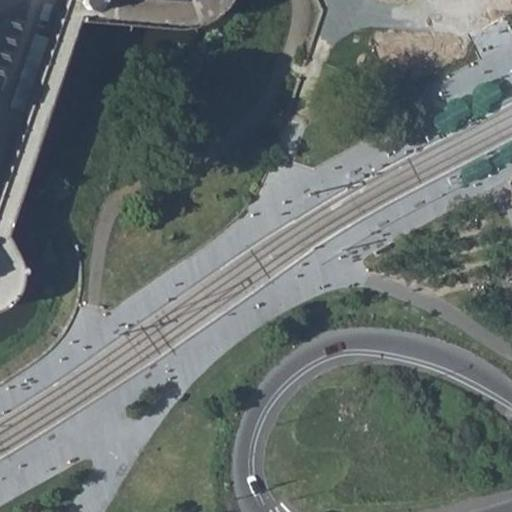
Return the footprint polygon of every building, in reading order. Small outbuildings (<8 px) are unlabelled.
[(0,0),(0,31),(10,0),(0,0)] [(0,234),(71,16),(68,0),(51,0),(0,162),(0,234)] [(68,0),(71,16),(164,24),(189,22),(206,13),(217,1),(217,0),(68,0)] [(487,82),(480,83),(474,87),(471,92),(471,97),(473,101),(474,104),(474,107),(474,112),(476,114),(478,115),(482,115),(486,113),(486,110),(487,107),(490,102),(494,99),(499,98),(501,95),(501,92),(498,87),(494,83),(487,82)] [(445,109),(444,112),(439,115),(435,121),(436,127),(439,130),(442,132),(445,133),(449,131),(453,128),(454,123),(457,119),(462,116),(465,115),(467,114),(468,108),(466,102),(462,99),(456,98),(450,101),(446,104),(445,109)] [(497,166),(500,166),(511,159),(511,142),(509,143),(506,147),(502,148),(500,150),(499,153),(497,156),(495,159),(494,162),(495,164),(497,166)] [(466,182),(468,182),(490,170),(490,168),(488,164),(486,162),(484,160),(480,159),(478,161),(475,163),(471,164),(467,166),(465,168),(463,171),(462,174),(462,178),(464,181),(466,182)] [(0,305),(3,303),(7,299),(10,295),(13,290),(15,283),(16,280),(16,274),(13,262),(0,234),(0,305)]
